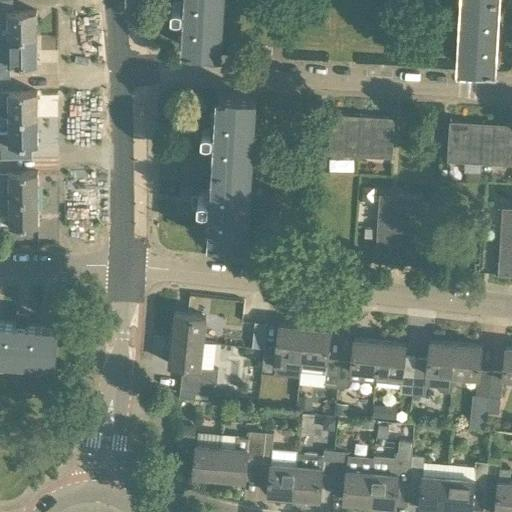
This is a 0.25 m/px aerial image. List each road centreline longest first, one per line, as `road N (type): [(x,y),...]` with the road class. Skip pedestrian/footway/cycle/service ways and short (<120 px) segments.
road 1 (residential): [(511,93),(125,69)]
road 2 (residential): [(511,307),(127,265)]
road 3 (residential): [(241,511),(185,498),(167,480),(157,407),(113,396)]
road 4 (tertiary): [(127,265),(125,69)]
road 5 (tertiary): [(113,396),(127,265)]
road 6 (residential): [(127,265),(0,266)]
